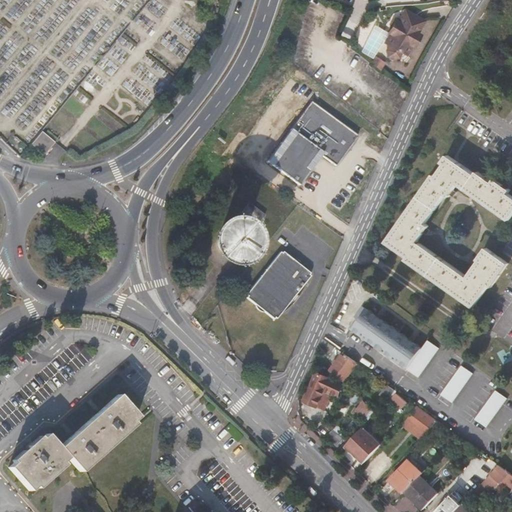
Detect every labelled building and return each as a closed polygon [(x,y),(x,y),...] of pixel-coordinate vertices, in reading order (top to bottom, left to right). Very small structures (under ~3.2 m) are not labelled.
[(418,33),(417,32),(424,20),(404,10),(398,21),(396,21),(384,43),(389,46),(386,50),(388,57),(393,59),(398,58),(402,52),(407,55),(418,33)] [(358,133),(311,99),(296,119),(301,123),(282,149),(277,145),(273,151),(278,154),(276,158),(271,154),(267,159),(300,183),(313,164),(309,161),(317,150),(321,153),(336,163),(358,133)] [(296,119),(277,145),(282,149),(301,123),(296,119)] [(59,144),(46,133),(36,147),(48,157),(59,144)] [(309,161),(313,164),(321,153),(317,150),(309,161)] [(430,217),(430,218),(444,196),(449,198),(453,192),(457,185),(509,220),(511,215),(511,196),(508,193),(509,190),(494,179),(492,182),(476,171),(474,175),(446,155),(441,164),(443,166),(436,177),(433,175),(386,243),(407,258),(405,261),(473,309),(489,286),(492,288),(508,265),(497,257),(486,249),(478,260),(479,262),(476,266),(467,279),(417,244),(425,232),(428,228),(425,225),(430,217)] [(259,222),(266,213),(250,200),(243,210),(259,222)] [(241,249),(244,241),(239,234),(232,231),(226,233),(221,237),(220,243),(221,250),(229,255),(236,255),(241,249)] [(299,298),(315,274),(284,250),(249,296),(279,320),(299,298)] [(352,328),(409,369),(423,350),(364,307),(357,317),(358,319),(352,328)] [(328,339),(326,341),(335,347),(341,352),(343,349),(328,339)] [(331,356),(335,347),(326,341),(324,340),(321,348),(331,356)] [(409,369),(420,378),(441,350),(429,341),(423,350),(409,369)] [(344,380),(356,362),(342,352),(336,361),(333,359),(330,363),(333,365),(330,370),(344,380)] [(452,404),(472,375),(461,368),(441,397),(452,404)] [(338,383),(327,375),(319,371),(306,401),(314,405),(324,384),(333,390),(338,383)] [(381,396),(388,401),(395,390),(388,385),(381,396)] [(105,453),(149,412),(128,390),(63,450),(51,436),(13,470),(34,493),(71,459),(83,472),(85,471),(105,453)] [(486,429),(507,400),(496,392),(475,421),(486,429)] [(401,409),(407,403),(398,394),(392,401),(401,409)] [(370,418),(377,410),(365,400),(358,408),(370,418)] [(439,422),(418,407),(406,420),(424,437),(435,426),(439,422)] [(406,420),(401,425),(420,442),(424,437),(406,420)] [(459,436),(439,422),(435,426),(455,441),(459,436)] [(348,437),(337,426),(335,428),(346,439),(348,437)] [(382,445),(364,427),(347,445),(366,463),(382,445)] [(340,446),(346,439),(335,428),(328,435),(340,446)] [(466,453),(467,451),(474,457),(480,451),(459,436),(455,441),(453,443),(466,453)] [(426,471),(412,458),(410,461),(423,474),(426,471)] [(391,481),(405,494),(406,493),(420,478),(423,474),(410,461),(391,481)] [(511,487),(511,474),(500,466),(493,473),(511,487)] [(420,478),(406,493),(424,510),(438,495),(420,478)] [(452,496),(436,511),(455,511),(462,505),(452,496)]
